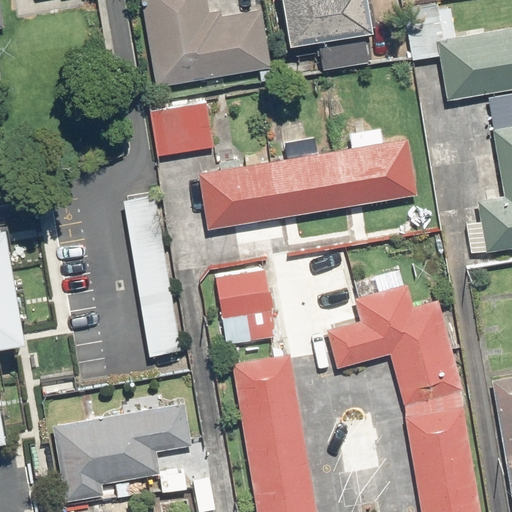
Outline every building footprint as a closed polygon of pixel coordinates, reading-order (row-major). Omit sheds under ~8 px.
[(6,0),(0,0),(0,24),(10,23),(6,0)] [(212,14),(209,0),(147,0),(162,81),(276,60),(266,4),(212,14)] [(291,0),(296,31),(381,16),(378,0),(291,0)] [(418,56),(446,51),(453,93),(511,82),(511,18),(461,28),(456,2),(443,4),(442,0),(425,0),(409,3),(418,56)] [(511,240),(511,88),(492,92),(510,185),(480,191),(484,214),(470,217),(475,247),(511,240)] [(210,95),(154,106),(163,152),(219,141),(210,95)] [(412,131),(203,164),(212,221),(422,187),(412,131)] [(145,193),(121,197),(145,341),(169,337),(145,193)] [(0,422),(9,422),(0,350),(0,323),(24,320),(11,219),(0,220),(0,422)] [(281,331),(271,264),(219,272),(225,314),(251,310),(254,335),(281,331)] [(482,511),(450,303),(326,322),(334,372),(389,363),(412,511),(482,511)] [(320,511),(297,361),(235,371),(256,511),(320,511)] [(511,371),(496,374),(511,465),(511,371)] [(194,442),(187,397),(56,417),(67,494),(108,488),(106,476),(166,467),(163,447),(194,442)]
